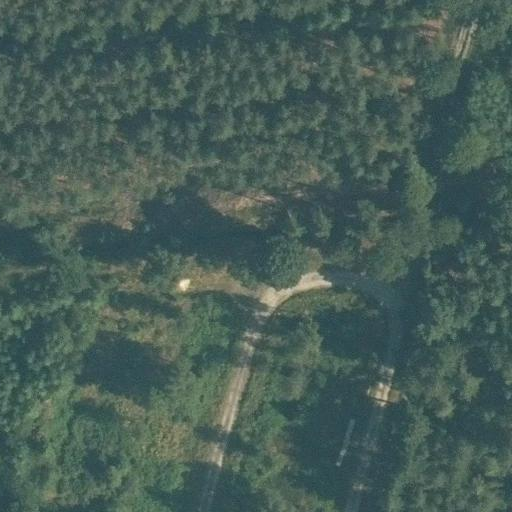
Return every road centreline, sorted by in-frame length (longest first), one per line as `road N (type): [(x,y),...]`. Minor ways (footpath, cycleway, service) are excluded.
road 1 (track): [(205,511),(265,297),(288,280),(368,280),(394,291),(401,330)]
road 2 (track): [(394,291),(421,224),(476,0)]
road 3 (track): [(401,330),(347,511)]
